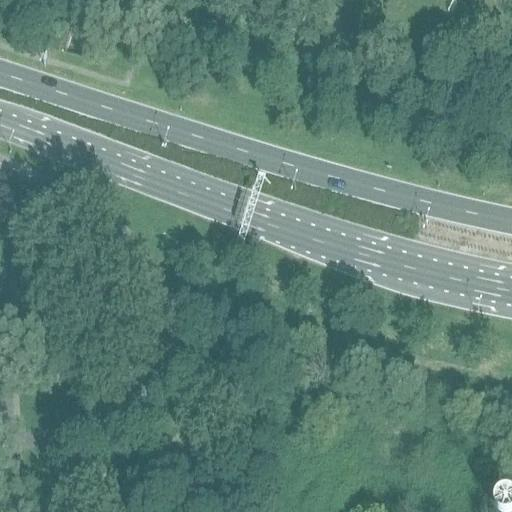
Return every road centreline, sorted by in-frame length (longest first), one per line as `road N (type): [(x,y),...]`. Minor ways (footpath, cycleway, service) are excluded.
road 1 (primary): [(0,122),(319,235),(511,291)]
road 2 (primary): [(511,220),(137,118),(0,72)]
